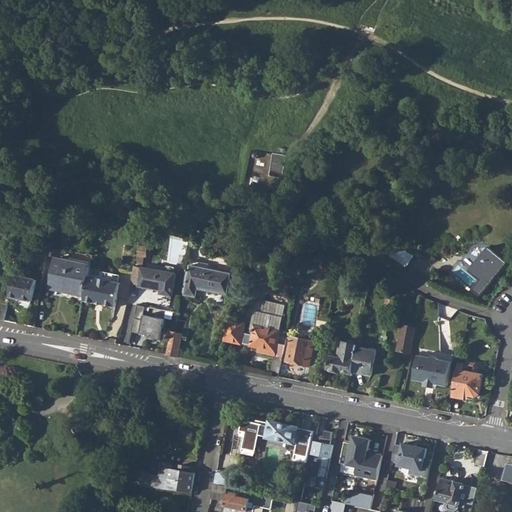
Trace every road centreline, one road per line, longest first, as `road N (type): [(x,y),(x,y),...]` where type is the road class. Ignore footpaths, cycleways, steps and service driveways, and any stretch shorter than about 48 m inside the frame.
road 1 (track): [(369,37),(318,18),(277,15),(204,19),(102,50),(0,33)]
road 2 (tertiary): [(492,436),(225,384)]
road 3 (tertiary): [(225,384),(0,335)]
road 4 (residential): [(198,511),(225,384)]
